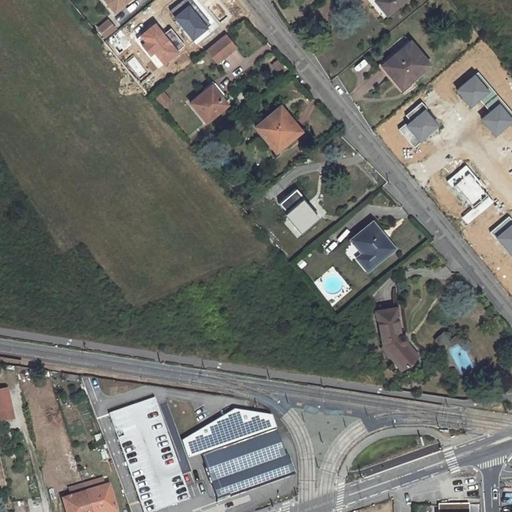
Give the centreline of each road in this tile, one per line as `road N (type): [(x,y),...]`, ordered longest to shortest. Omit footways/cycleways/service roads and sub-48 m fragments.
road 1 (residential): [(252,0),(403,185)]
road 2 (secondary): [(301,511),(470,449)]
road 3 (residential): [(403,185),(511,316)]
road 4 (residential): [(403,185),(463,136),(511,191)]
